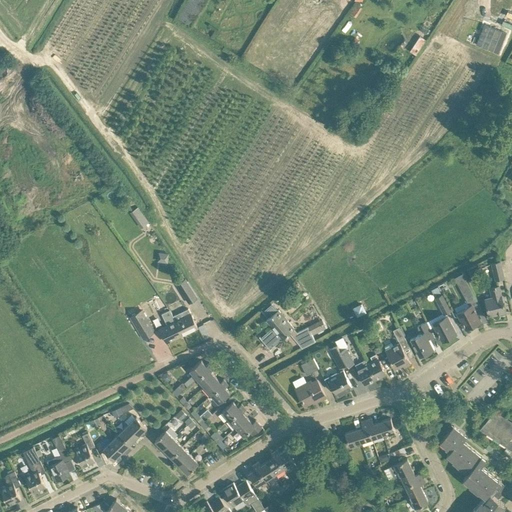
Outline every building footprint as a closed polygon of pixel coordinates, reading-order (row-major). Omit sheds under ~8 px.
[(203,0),(187,0),(178,16),(190,23),(203,0)] [(475,0),(476,0),(482,3),(496,10),(501,0),(461,0),(457,8),(468,14),(475,0)] [(137,209),(135,209),(141,225),(148,223),(144,210),(139,213),(137,209)] [(144,250),(148,256),(165,246),(160,239),(144,250)] [(504,277),(503,276),(500,261),(492,263),(496,279),(504,277)] [(185,279),(177,284),(189,302),(197,297),(185,279)] [(498,285),(490,287),(492,297),(485,299),(488,312),(489,315),(506,311),(502,295),(501,295),(498,285)] [(439,286),(431,290),(434,296),(442,292),(439,286)] [(473,305),(478,303),(471,289),(463,294),(469,305),(457,312),(466,328),(481,320),(473,305)] [(442,292),(434,296),(443,313),(451,309),(442,292)] [(189,308),(173,315),(176,321),(182,334),(198,326),(189,308)] [(173,315),(172,312),(170,309),(162,313),(167,325),(160,328),(167,341),(182,334),(176,321),(173,315)] [(294,328),(281,312),(278,309),(266,319),(276,331),(265,341),(260,336),(259,336),(271,349),(271,348),(289,332),(302,347),(315,340),(308,326),(297,332),(294,328)] [(155,331),(144,312),(142,310),(131,317),(143,338),(155,331)] [(432,322),(442,340),(457,332),(447,314),(432,322)] [(429,338),(434,335),(426,320),(417,325),(421,332),(410,338),(420,356),(435,348),(429,338)] [(385,349),(395,367),(402,363),(404,366),(411,362),(404,350),(410,347),(405,338),(399,326),(392,329),(399,342),(385,349)] [(338,339),(342,347),(349,344),(344,336),(338,339)] [(158,363),(172,356),(163,339),(149,347),(158,363)] [(340,369),(348,365),(340,350),(337,345),(329,349),(340,369)] [(346,347),(340,350),(348,365),(349,366),(354,363),(346,347)] [(372,360),(367,363),(375,379),(386,373),(375,353),(369,356),(372,360)] [(313,357),(301,364),(306,374),(319,367),(313,357)] [(355,364),(365,384),(375,379),(367,363),(364,358),(355,364)] [(206,365),(201,359),(190,369),(194,373),(184,382),(188,386),(197,377),(212,364),(210,362),(206,365)] [(205,385),(216,376),(211,370),(214,367),(212,364),(197,377),(205,385)] [(330,379),(338,394),(352,387),(343,369),(336,373),(337,376),(330,379)] [(220,381),(216,376),(205,385),(212,393),(226,381),(224,378),(220,381)] [(318,400),(326,396),(317,379),(311,382),(310,380),(296,388),(304,405),(317,398),(318,400)] [(219,402),(230,392),(225,386),(229,383),(226,381),(212,393),(219,402)] [(182,382),(173,391),(177,395),(186,387),(182,382)] [(222,410),(229,418),(244,405),(241,403),(238,406),(233,400),(222,410)] [(246,408),(244,405),(229,418),(236,426),(248,417),(243,411),(246,408)] [(511,449),(511,420),(495,410),(480,429),(511,449)] [(128,424),(139,435),(147,427),(136,416),(128,424)] [(252,422),(248,417),(236,426),(244,435),(249,430),(253,434),(262,426),(256,419),(252,422)] [(372,417),(366,419),(372,437),(383,434),(379,421),(373,423),(372,417)] [(379,421),(383,434),(383,435),(395,431),(391,417),(379,421)] [(363,426),(357,428),(361,441),(372,437),(366,419),(361,421),(363,426)] [(120,432),(131,443),(139,435),(128,424),(120,432)] [(450,426),(451,428),(440,442),(451,450),(447,455),(468,472),(463,478),(485,495),(471,511),(498,511),(505,504),(498,498),(492,493),(498,486),(502,482),(481,465),(486,460),(463,441),(467,436),(451,424),(449,426),(449,427),(450,426)] [(361,442),(361,441),(357,428),(345,432),(350,446),(361,442)] [(166,429),(155,440),(163,448),(174,437),(166,429)] [(90,448),(95,446),(88,431),(82,434),(86,442),(74,448),(83,466),(95,460),(90,448)] [(112,440),(122,451),(131,443),(120,432),(112,440)] [(49,465),(57,480),(71,474),(65,462),(71,458),(65,445),(59,433),(52,436),(58,448),(60,453),(47,460),(49,465)] [(174,437),(163,448),(171,456),(182,446),(174,437)] [(103,448),(114,459),(122,451),(112,440),(103,448)] [(223,448),(226,445),(221,440),(218,443),(223,448)] [(182,446),(171,456),(180,464),(190,454),(182,446)] [(277,449),(274,451),(284,467),(287,472),(297,466),(286,448),(279,452),(277,449)] [(275,473),(284,467),(274,451),(271,453),(273,456),(267,460),(275,473)] [(388,452),(378,455),(380,461),(390,458),(388,452)] [(190,454),(180,464),(188,473),(199,462),(190,454)] [(40,474),(46,471),(39,457),(33,459),(37,468),(25,473),(33,492),(46,486),(40,474)] [(394,477),(401,474),(413,468),(407,457),(394,464),(389,466),(394,477)] [(259,460),(256,462),(266,479),(275,473),(267,460),(261,464),(259,460)] [(266,479),(256,462),(253,464),(255,468),(249,472),(257,485),(266,479)] [(415,474),(413,468),(401,474),(406,485),(423,476),(421,471),(415,474)] [(0,484),(0,486),(9,505),(21,499),(16,487),(21,484),(15,470),(7,473),(6,475),(7,481),(0,484)] [(410,495),(410,496),(423,490),(420,484),(426,481),(423,476),(406,485),(410,495)] [(255,493),(246,479),(239,484),(240,485),(237,487),(234,482),(222,489),(232,505),(244,498),(248,505),(258,498),(255,493)] [(428,501),(423,490),(410,496),(417,511),(423,508),(421,504),(428,501)] [(233,511),(219,496),(213,502),(214,503),(211,505),(207,500),(197,509),(199,511),(233,511)] [(109,511),(119,511),(125,506),(116,498),(106,510),(109,511)]
